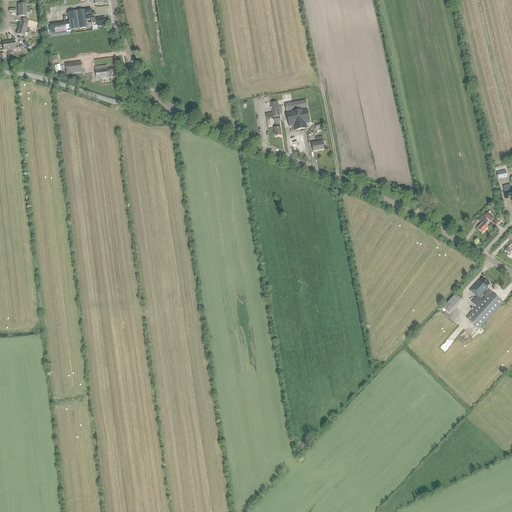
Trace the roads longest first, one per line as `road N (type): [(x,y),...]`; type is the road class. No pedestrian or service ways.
road 1 (tertiary): [(511,273),(382,197),(198,124),(147,87)]
road 2 (unclassified): [(147,87),(113,102),(0,72)]
